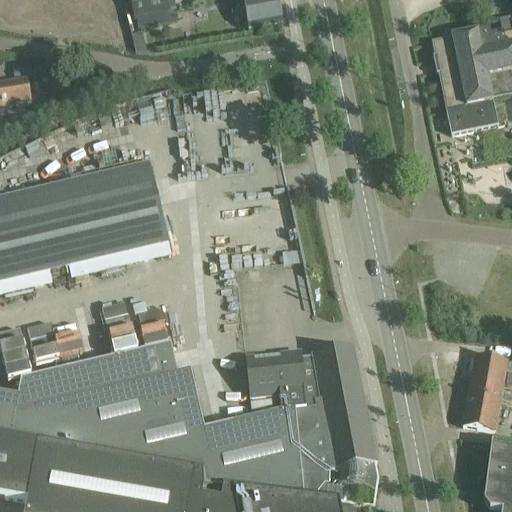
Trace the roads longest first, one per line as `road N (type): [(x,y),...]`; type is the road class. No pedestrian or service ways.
road 1 (residential): [(0,143),(140,78),(0,58)]
road 2 (secondary): [(425,511),(369,245)]
road 3 (secondary): [(369,245),(318,0)]
road 4 (residential): [(438,231),(391,0)]
